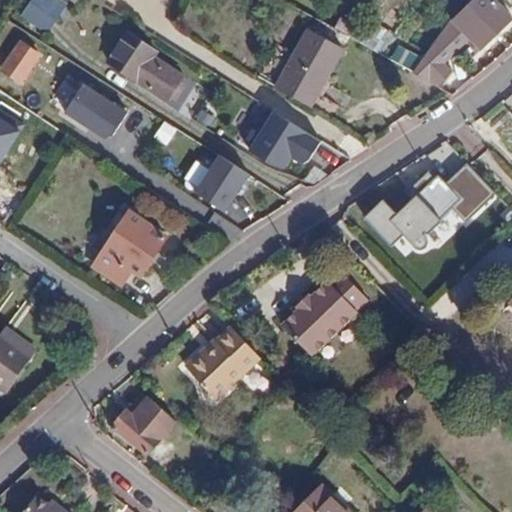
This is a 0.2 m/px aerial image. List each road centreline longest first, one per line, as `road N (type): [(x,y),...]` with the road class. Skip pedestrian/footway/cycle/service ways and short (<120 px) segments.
road 1 (residential): [(151,335),(214,280),(511,71)]
road 2 (residential): [(151,335),(0,234)]
road 3 (residential): [(60,414),(185,511)]
road 4 (residential): [(60,414),(151,335)]
